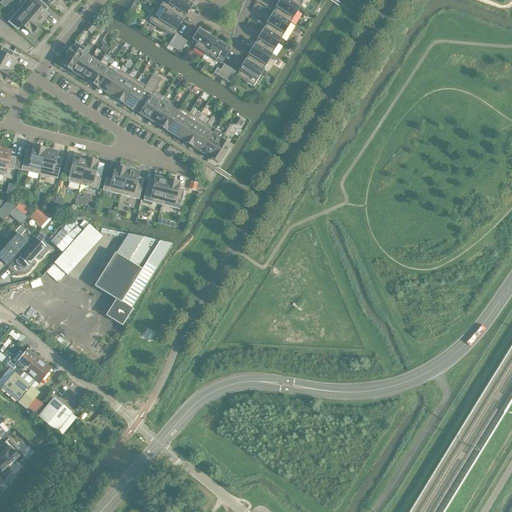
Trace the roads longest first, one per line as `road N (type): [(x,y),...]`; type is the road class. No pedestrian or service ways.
road 1 (residential): [(242,511),(0,313)]
road 2 (residential): [(9,125),(133,151)]
road 3 (residential): [(133,151),(34,79)]
